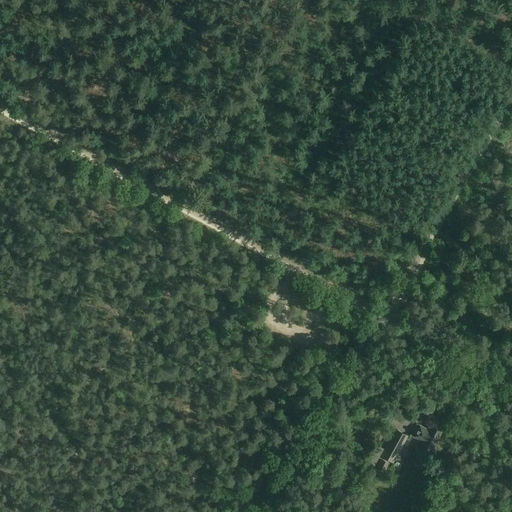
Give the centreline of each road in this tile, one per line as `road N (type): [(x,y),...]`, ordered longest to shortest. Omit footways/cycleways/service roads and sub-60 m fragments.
road 1 (unclassified): [(268,511),(389,312)]
road 2 (track): [(183,199),(15,107)]
road 3 (track): [(344,289),(183,199)]
road 4 (unclassified): [(511,380),(389,312)]
road 5 (track): [(79,0),(15,107)]
